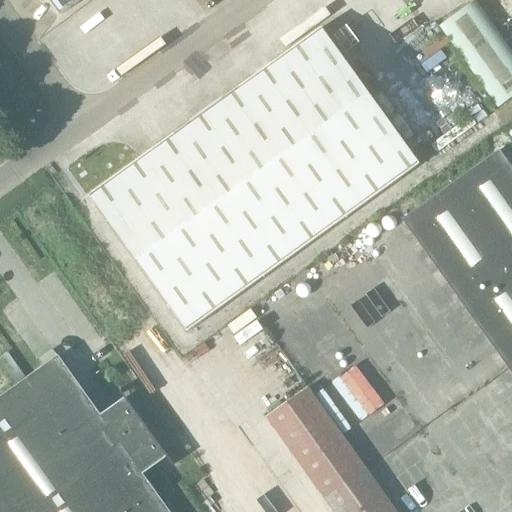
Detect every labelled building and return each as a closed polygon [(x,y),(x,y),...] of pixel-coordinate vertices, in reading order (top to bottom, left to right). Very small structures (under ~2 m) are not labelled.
[(48,0),(60,16),(82,0),(48,0)] [(405,0),(382,14),(389,25),(430,0),(405,0)] [(511,51),(476,1),(441,27),(499,109),(511,100),(511,51)] [(420,165),(322,29),(89,196),(187,333),(420,165)] [(453,79),(464,71),(443,39),(431,46),(453,79)] [(511,168),(499,151),(402,221),(511,374),(511,168)] [(256,311),(396,507),(463,460),(322,263),(256,311)] [(101,416),(58,356),(0,398),(0,511),(169,511),(143,475),(168,458),(126,399),(101,416)] [(394,511),(307,389),(266,418),(333,511),(394,511)]
